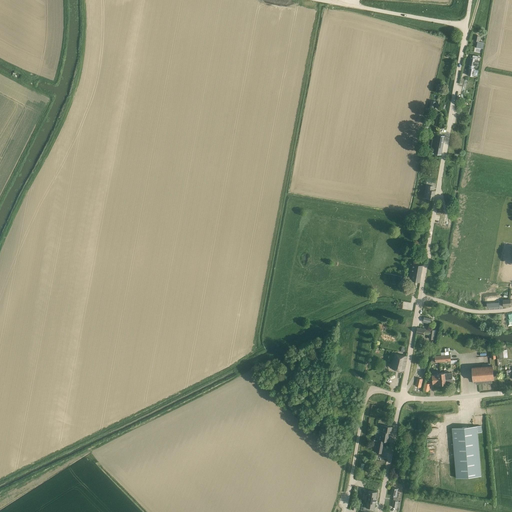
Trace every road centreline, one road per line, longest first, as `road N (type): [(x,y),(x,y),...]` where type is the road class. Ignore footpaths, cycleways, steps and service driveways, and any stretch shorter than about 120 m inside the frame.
road 1 (unclassified): [(420,298),(466,25)]
road 2 (unclassified): [(466,25),(320,0)]
road 3 (unclassified): [(342,511),(369,388)]
